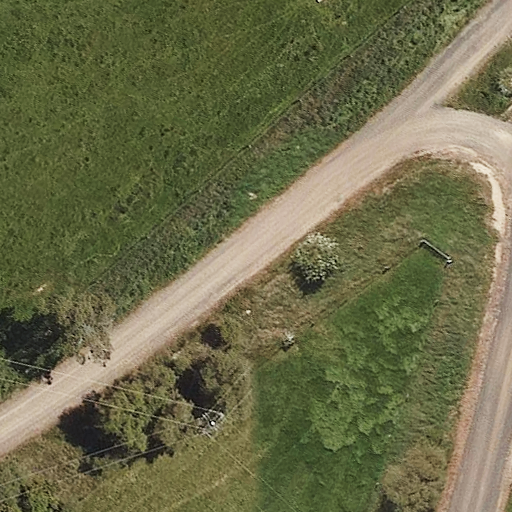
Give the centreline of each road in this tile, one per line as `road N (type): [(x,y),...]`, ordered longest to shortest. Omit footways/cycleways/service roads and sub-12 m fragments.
road 1 (unclassified): [(511,102),(0,423)]
road 2 (unclassified): [(467,511),(511,297)]
